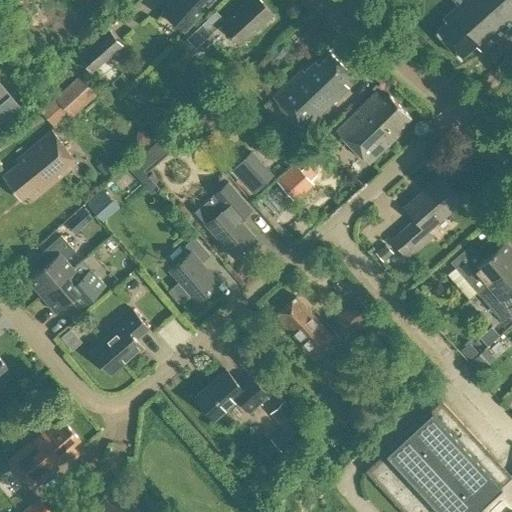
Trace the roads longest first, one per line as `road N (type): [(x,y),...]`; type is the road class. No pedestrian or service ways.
road 1 (residential): [(0,300),(85,396),(121,406),(329,228)]
road 2 (residential): [(511,429),(329,228)]
road 3 (residential): [(329,228),(464,111)]
road 4 (tertiary): [(464,111),(337,0)]
